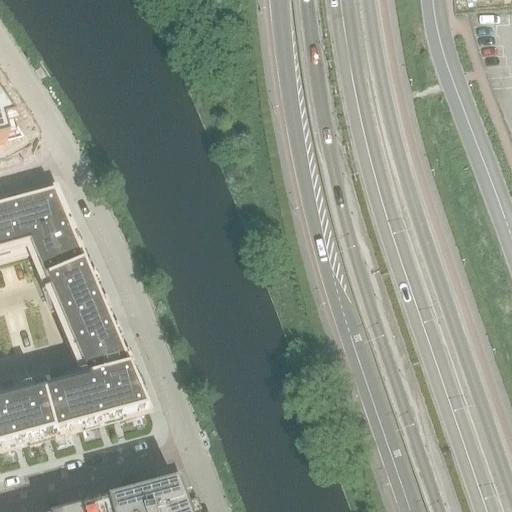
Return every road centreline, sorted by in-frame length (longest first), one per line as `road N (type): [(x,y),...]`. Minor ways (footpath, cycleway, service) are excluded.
road 1 (secondary): [(486,511),(375,181),(339,0)]
road 2 (secondary): [(307,0),(336,171),(445,511)]
road 3 (secondary): [(279,0),(293,127),(328,285),(404,511)]
road 4 (secondary): [(511,494),(406,190),(368,0)]
road 5 (residential): [(189,449),(99,214),(71,167)]
road 6 (residential): [(0,500),(189,449)]
road 7 (residential): [(71,167),(0,49)]
